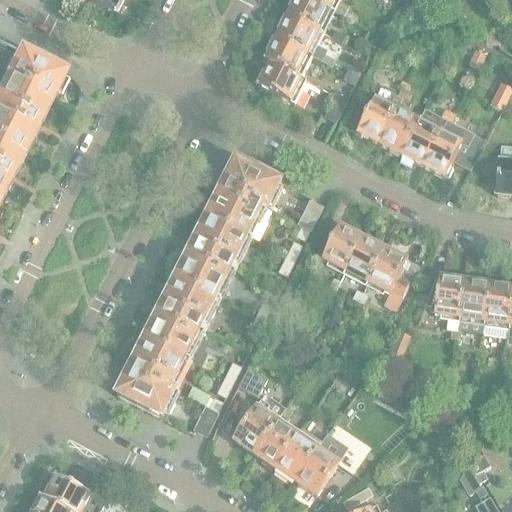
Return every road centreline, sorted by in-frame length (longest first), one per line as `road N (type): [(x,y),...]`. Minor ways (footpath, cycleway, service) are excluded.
road 1 (residential): [(41,417),(193,123),(196,97)]
road 2 (residential): [(511,237),(434,219),(196,97)]
road 3 (residential): [(142,71),(0,330)]
road 4 (residential): [(228,511),(41,417)]
road 5 (residential): [(142,71),(1,0)]
